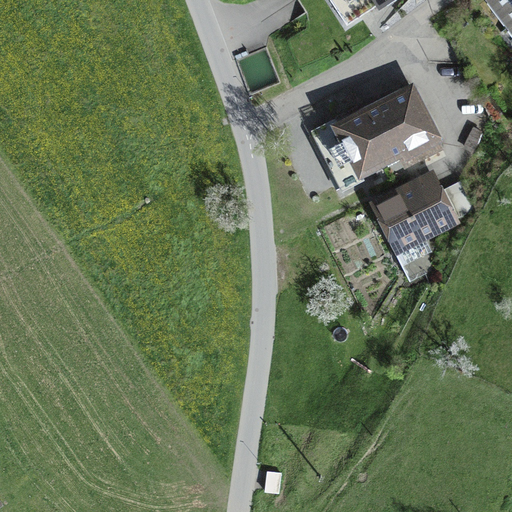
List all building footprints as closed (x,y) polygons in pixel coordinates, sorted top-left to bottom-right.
[(338,0),(352,22),(384,0),(338,0)] [(511,0),(495,0),(511,21),(511,0)] [(412,89),(337,127),(361,172),(401,151),(407,164),(441,147),(412,89)] [(415,188),(411,181),(374,200),(398,247),(452,220),(431,179),(415,188)] [(460,182),(444,190),(458,217),(474,209),(460,182)] [(267,471),(265,491),(278,493),(281,473),(267,471)]
